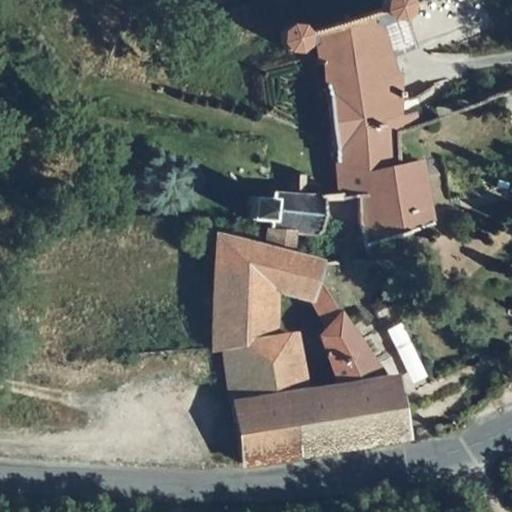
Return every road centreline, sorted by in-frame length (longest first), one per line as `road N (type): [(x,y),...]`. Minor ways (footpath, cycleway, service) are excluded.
road 1 (secondary): [(511,427),(457,458),(306,487),(0,475)]
road 2 (track): [(0,439),(79,443),(123,434),(124,419),(0,380)]
road 3 (track): [(68,98),(114,89),(273,128),(314,152)]
road 4 (track): [(0,144),(68,98),(80,73),(60,42),(0,11)]
